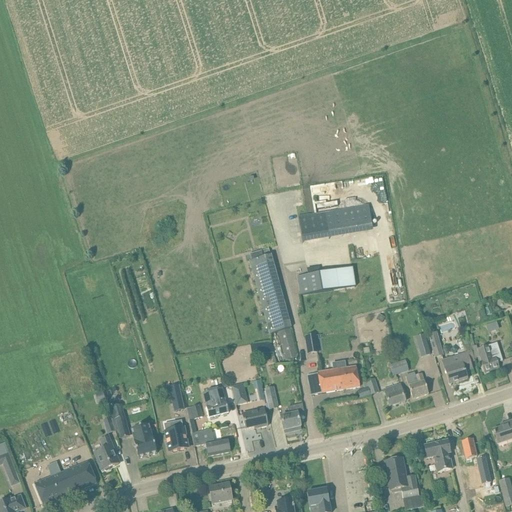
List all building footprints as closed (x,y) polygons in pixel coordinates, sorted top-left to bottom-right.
[(344,193),(333,194),(334,200),(360,196),(358,184),(344,186),(344,193)] [(368,205),(338,210),(341,230),(372,225),(368,205)] [(264,258),(251,261),(254,269),(258,286),(272,333),(279,331),(289,329),(291,328),(278,280),(273,264),(271,256),(265,258),(264,258)] [(333,272),(298,277),(301,295),(344,289),(354,287),(352,269),(333,272)] [(279,331),(287,360),(297,357),(289,329),(279,331)] [(436,334),(429,336),(431,344),(430,344),(435,358),(443,356),(436,334)] [(316,336),(305,338),(306,346),(317,344),(316,336)] [(424,336),(415,339),(421,358),(430,355),(424,336)] [(251,345),(252,356),(273,353),(271,342),(251,345)] [(474,347),(471,348),(472,353),(474,359),(480,357),(481,362),(481,363),(485,374),(499,370),(497,364),(503,362),(497,344),(478,350),(476,346),(475,347),(474,347)] [(472,353),(442,362),(449,385),(467,380),(464,372),(472,369),(470,363),(475,361),(474,359),(472,353)] [(405,361),(398,364),(401,374),(409,371),(405,361)] [(398,364),(390,367),(393,377),(400,374),(401,374),(398,364)] [(318,374),(308,376),(311,396),(321,394),(338,391),(360,388),(356,368),(335,372),(318,374)] [(415,374),(405,377),(413,400),(428,395),(424,382),(422,375),(415,377),(415,374)] [(366,383),(363,384),(365,390),(367,389),(369,389),(371,396),(378,393),(374,380),(366,383)] [(253,383),(254,389),(261,388),(259,381),(253,383)] [(234,398),(246,395),(243,385),(232,387),(234,398)] [(400,386),(384,391),(389,408),(405,403),(400,386)] [(179,387),(169,389),(171,397),(172,397),(174,404),(172,404),(174,412),(184,410),(179,387)] [(206,408),(209,418),(229,414),(226,403),(222,389),(203,393),(207,408),(206,408)] [(278,408),(273,389),(265,391),(270,410),(278,408)] [(284,432),(284,431),(285,434),(295,432),(295,429),(301,428),(298,415),(304,414),(302,405),(287,408),(289,416),(280,418),(284,432)] [(110,409),(113,420),(115,419),(124,417),(121,406),(110,409)] [(194,420),(202,418),(199,406),(191,408),(194,420)] [(264,410),(242,415),(246,430),(258,427),(258,429),(268,427),(264,410)] [(130,436),(124,417),(115,419),(121,439),(130,436)] [(103,422),(107,435),(114,433),(114,432),(115,432),(111,419),(103,422)] [(494,434),(493,434),(494,437),(495,436),(498,445),(511,439),(511,421),(507,423),(500,426),(501,428),(493,431),(494,434)] [(166,433),(165,433),(169,453),(177,451),(180,451),(188,449),(187,441),(186,441),(186,437),(184,429),(183,429),(181,422),(177,423),(170,425),(171,432),(166,433)] [(134,442),(139,459),(157,454),(152,437),(149,425),(131,430),(134,442)] [(192,434),(194,447),(206,445),(209,457),(230,453),(227,440),(214,443),(212,430),(192,434)] [(462,443),(460,443),(464,459),(465,459),(466,463),(476,460),(485,458),(484,453),(483,454),(480,439),(478,439),(477,435),(461,439),(462,443)] [(102,472),(104,471),(106,472),(110,471),(110,468),(119,465),(108,437),(101,440),(105,449),(95,453),(102,472)] [(447,442),(424,447),(427,459),(434,458),(438,473),(452,470),(448,454),(450,454),(447,442)] [(0,457),(8,477),(12,487),(19,484),(8,454),(0,457)] [(485,458),(476,460),(482,485),(491,484),(485,458)] [(402,460),(385,463),(390,492),(401,489),(403,500),(418,497),(415,477),(406,479),(402,460)] [(52,478),(34,485),(43,507),(97,485),(88,463),(61,474),(52,478)] [(511,493),(508,480),(500,482),(506,507),(511,505),(511,493)] [(229,485),(209,489),(212,505),(232,501),(229,485)] [(327,490),(307,494),(310,511),(329,511),(329,505),(327,490)] [(0,503),(0,511),(17,511),(24,509),(20,498),(10,502),(9,500),(0,503)] [(293,511),(292,501),(277,503),(278,510),(275,510),(275,511),(293,511)]
